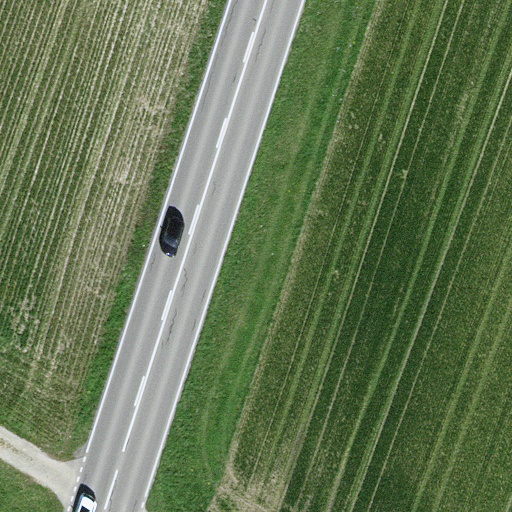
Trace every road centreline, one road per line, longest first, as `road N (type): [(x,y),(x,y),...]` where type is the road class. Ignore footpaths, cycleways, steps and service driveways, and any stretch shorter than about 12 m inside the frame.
road 1 (primary): [(104,511),(265,0)]
road 2 (track): [(111,511),(0,443)]
